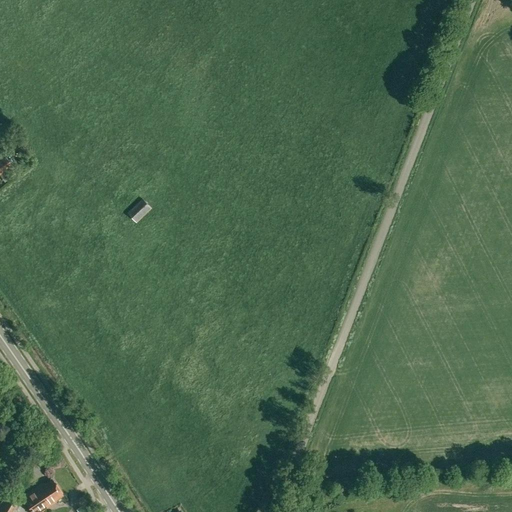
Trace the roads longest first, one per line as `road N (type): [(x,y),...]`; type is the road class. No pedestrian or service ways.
road 1 (unclassified): [(277,511),(473,0)]
road 2 (secondary): [(119,511),(0,336)]
